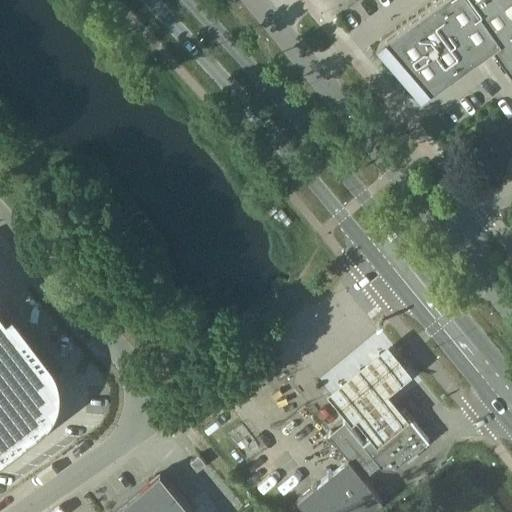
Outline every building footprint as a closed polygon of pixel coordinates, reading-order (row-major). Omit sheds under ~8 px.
[(435,87),(495,45),(511,68),(511,0),(434,0),(394,29),(395,29),(382,39),(377,43),(397,66),(401,71),(422,95),(423,96),(427,92),(435,86),(435,87)] [(0,444),(36,416),(47,405),(52,390),(51,374),(44,361),(0,302),(0,444)] [(403,407),(403,408),(402,408),(403,409),(363,441),(344,418),(327,431),(329,433),(330,433),(349,456),(364,475),(379,462),(382,465),(395,467),(428,440),(428,439),(428,438),(428,437),(427,437),(404,409),(404,408),(403,407)] [(199,454),(190,461),(197,470),(207,463),(199,454)] [(364,475),(349,456),(323,477),(351,511),(365,511),(383,498),(364,475)] [(149,479),(109,511),(194,511),(169,481),(169,482),(164,476),(155,475),(150,480),(149,479)] [(351,511),(323,477),(297,498),(309,511),(351,511)]
